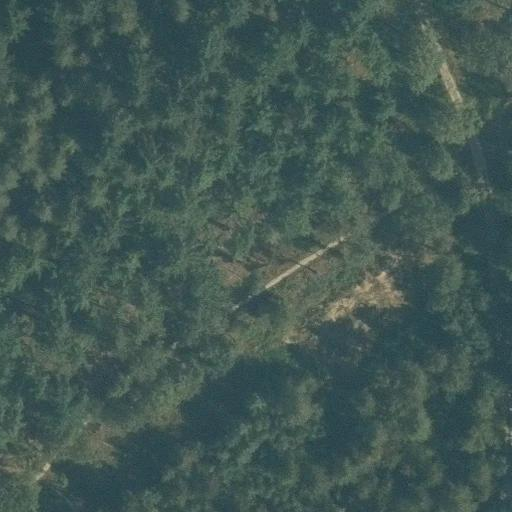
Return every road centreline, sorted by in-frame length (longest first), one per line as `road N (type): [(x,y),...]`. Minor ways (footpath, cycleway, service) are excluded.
road 1 (track): [(64,455),(116,399),(205,331),(331,240),(479,154)]
road 2 (track): [(479,154),(498,372),(496,511)]
road 3 (track): [(419,0),(479,154)]
